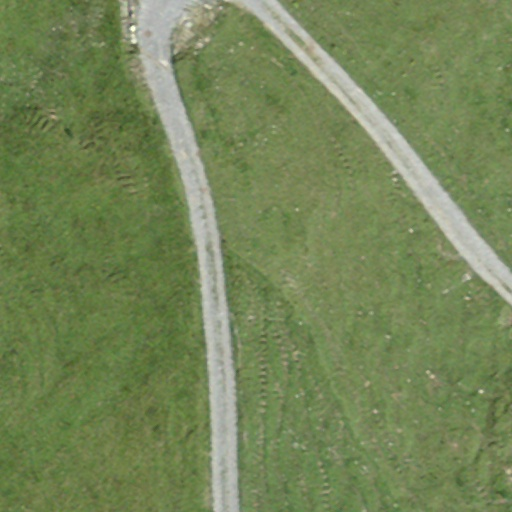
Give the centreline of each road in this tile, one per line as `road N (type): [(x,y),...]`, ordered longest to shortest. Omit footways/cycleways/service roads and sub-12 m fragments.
road 1 (track): [(163,0),(157,41),(203,211),(231,511)]
road 2 (track): [(511,285),(271,8),(253,0)]
